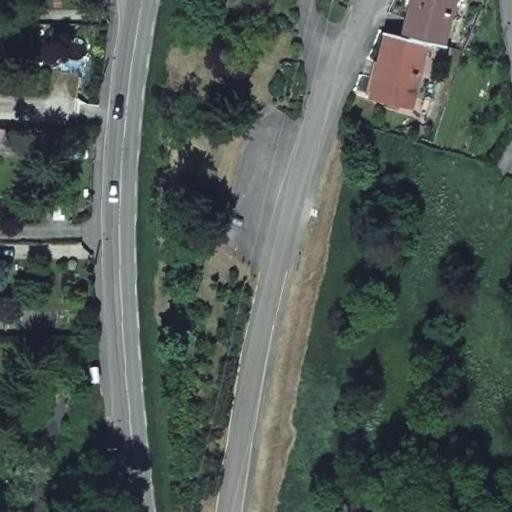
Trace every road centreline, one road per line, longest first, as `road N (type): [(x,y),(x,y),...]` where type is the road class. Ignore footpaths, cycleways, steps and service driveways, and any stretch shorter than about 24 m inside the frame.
road 1 (secondary): [(136,0),(120,187),(137,511)]
road 2 (residential): [(320,97),(285,169),(230,511)]
